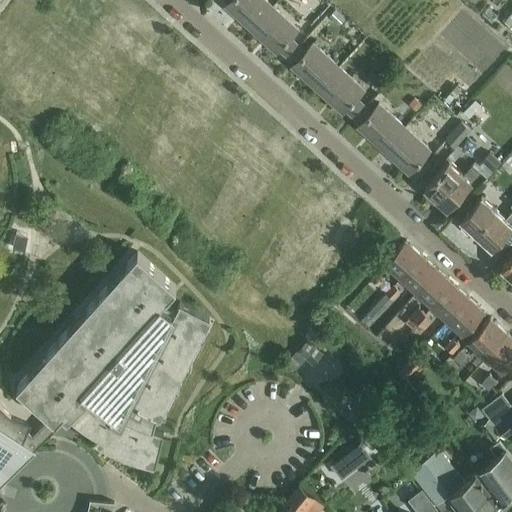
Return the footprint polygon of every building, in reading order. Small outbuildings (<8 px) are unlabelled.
[(142,0),(119,0),(75,100),(119,120),(167,11),(142,0)] [(251,28),(272,5),(266,0),(226,0),(228,1),(225,4),(251,28)] [(286,55),(297,43),(290,36),(297,28),(272,5),(251,28),(276,51),(279,48),(286,55)] [(45,82),(56,71),(2,18),(0,20),(0,82),(34,115),(56,92),(45,82)] [(317,88),(338,65),(312,42),(305,50),(297,43),(286,55),(294,62),(291,65),(317,88)] [(181,179),(228,67),(194,53),(165,122),(145,114),(127,157),(181,179)] [(352,115),(363,103),(356,96),(363,88),(338,65),(317,88),(342,111),(345,108),(352,115)] [(437,82),(422,94),(423,96),(416,102),(432,120),(454,103),(437,82)] [(383,148),(404,125),(378,102),(371,110),(363,103),(352,115),(360,122),(357,125),(383,148)] [(247,232),(294,127),(249,107),(202,213),(247,232)] [(461,120),(445,138),(454,146),(470,128),(461,120)] [(404,125),(383,148),(409,172),(411,169),(417,174),(428,162),(422,157),(429,149),(404,125)] [(485,148),(497,163),(507,154),(495,140),(485,148)] [(449,159),(424,186),(447,206),(480,170),(472,163),(463,173),(449,159)] [(314,167),(272,275),(312,291),(354,182),(314,167)] [(470,227),(473,231),(491,247),(511,224),(511,210),(506,217),(482,195),(460,219),(462,220),(461,224),(467,230),(470,227)] [(421,253),(406,240),(405,239),(383,263),(399,277),(421,253)] [(65,419),(69,415),(85,427),(98,435),(96,439),(97,439),(109,445),(125,452),(138,457),(154,462),(155,462),(163,430),(162,430),(153,427),(209,316),(179,301),(179,302),(173,313),(161,302),(176,286),(137,251),(16,384),(50,415),(55,420),(61,413),(65,417),(64,418),(65,419)] [(437,268),(421,253),(399,277),(415,292),(437,268)] [(511,254),(501,267),(511,276),(511,254)] [(452,282),(437,268),(415,292),(431,306),(452,282)] [(371,279),(378,286),(386,277),(379,270),(371,279)] [(468,296),(452,282),(431,306),(446,320),(468,296)] [(394,284),(386,293),(393,299),(401,291),(394,284)] [(484,311),(468,296),(446,320),(462,335),(484,311)] [(411,316),(418,322),(426,313),(419,307),(411,316)] [(433,320),(426,313),(418,322),(425,328),(433,320)] [(508,332),(495,321),(490,316),(467,341),(485,357),(508,332)] [(511,362),(511,336),(508,332),(485,357),(502,373),(511,362)] [(307,337),(286,359),(296,368),(307,357),(312,362),(322,351),(307,337)] [(452,338),(444,346),(452,353),(460,344),(452,338)] [(462,346),(454,354),(461,361),(469,352),(462,346)] [(489,372),(481,380),(489,387),(497,378),(489,372)] [(0,454),(15,465),(12,468),(13,469),(34,449),(65,419),(64,418),(65,417),(61,413),(55,420),(50,415),(32,435),(28,430),(31,424),(11,416),(0,404),(0,454)] [(511,410),(495,424),(500,431),(504,437),(511,430),(511,410)] [(487,415),(481,421),(493,436),(500,431),(495,424),(487,415)] [(496,454),(476,470),(500,501),(511,491),(511,454),(499,438),(490,446),(496,454)] [(424,457),(410,467),(444,511),(485,511),(500,501),(476,470),(464,480),(438,446),(424,457)] [(299,483),(286,499),(302,511),(314,496),(299,483)] [(421,488),(409,498),(419,511),(433,511),(437,509),(421,488)] [(111,511),(114,501),(90,499),(87,510),(85,511),(111,511)]
